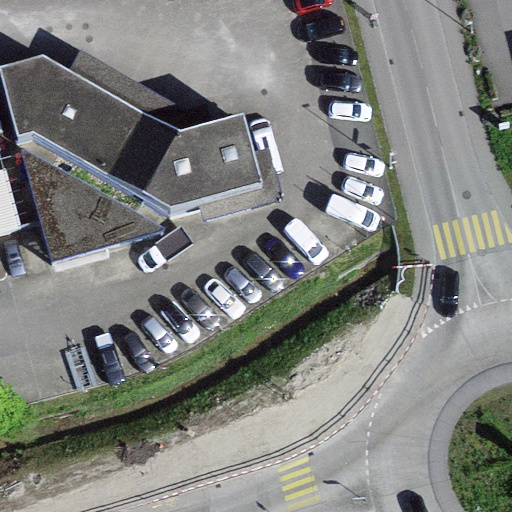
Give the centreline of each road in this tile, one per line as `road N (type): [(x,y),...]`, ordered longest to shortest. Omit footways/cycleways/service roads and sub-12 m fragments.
road 1 (tertiary): [(485,332),(402,0)]
road 2 (primary): [(485,332),(423,375),(404,408),(396,445),(402,492)]
